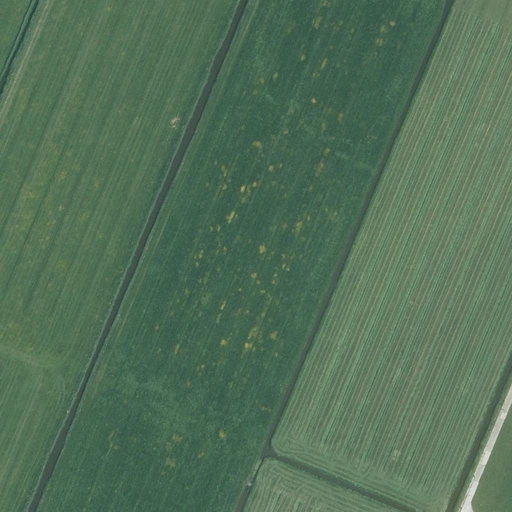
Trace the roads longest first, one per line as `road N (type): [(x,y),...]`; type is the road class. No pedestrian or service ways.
road 1 (track): [(46,511),(257,0)]
road 2 (track): [(463,511),(511,393)]
